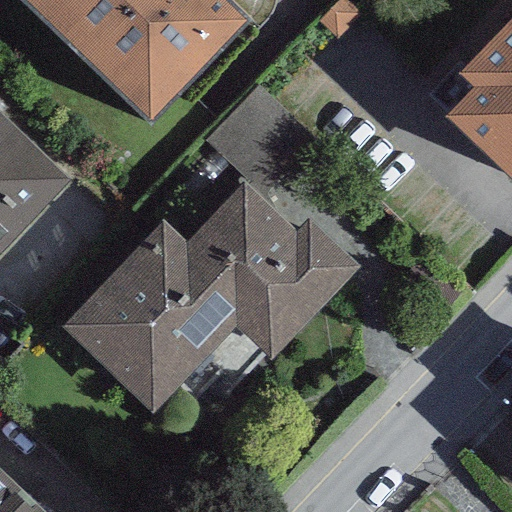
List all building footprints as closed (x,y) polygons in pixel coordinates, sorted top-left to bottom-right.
[(250,26),(222,0),(18,0),(17,1),(152,129),(250,26)] [(511,25),(457,84),(473,99),(447,126),(511,187),(511,25)] [(0,258),(69,187),(0,121),(0,258)] [(296,238),(244,187),(185,247),(163,226),(63,328),(152,415),(235,330),(270,364),(359,273),(309,225),(296,238)] [(32,511),(0,481),(0,511),(32,511)]
